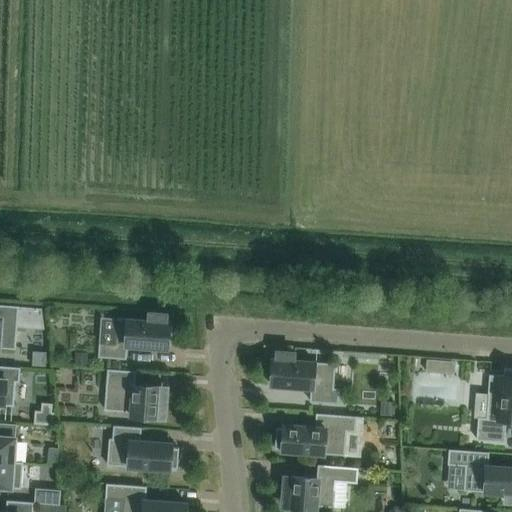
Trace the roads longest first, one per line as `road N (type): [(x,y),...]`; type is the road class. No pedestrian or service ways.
road 1 (track): [(0,233),(511,271)]
road 2 (residential): [(236,511),(222,356),(243,334),(511,353)]
